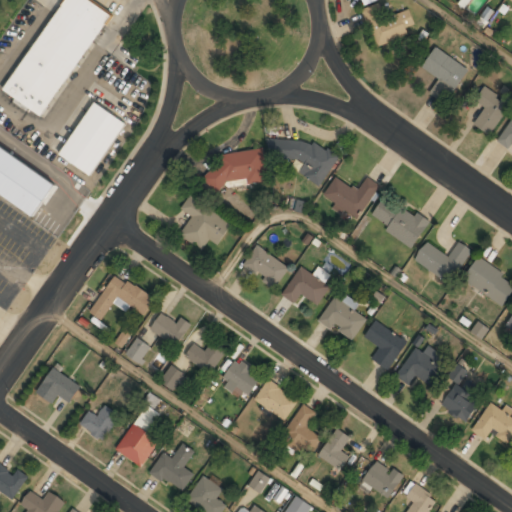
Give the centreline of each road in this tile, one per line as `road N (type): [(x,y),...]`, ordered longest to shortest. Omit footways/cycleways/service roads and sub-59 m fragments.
road 1 (residential): [(511,504),(110,224)]
road 2 (residential): [(160,0),(183,62),(206,86),(232,97),(323,104),(404,142)]
road 3 (residential): [(145,171),(197,123),(296,76),(314,46),(316,0)]
road 4 (residential): [(145,171),(0,381)]
road 5 (residential): [(179,0),(172,88),(145,171)]
road 6 (residential): [(404,142),(346,81),(311,0)]
road 7 (residential): [(127,511),(0,419)]
road 8 (residential): [(404,142),(511,215)]
